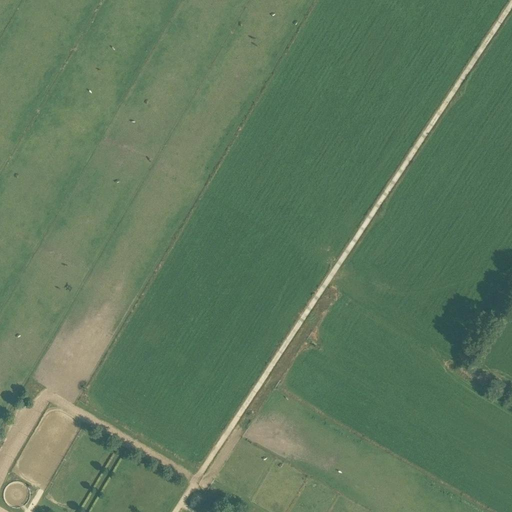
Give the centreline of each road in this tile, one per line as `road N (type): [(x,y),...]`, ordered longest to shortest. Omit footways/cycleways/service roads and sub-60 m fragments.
road 1 (track): [(193,484),(511,2)]
road 2 (track): [(194,480),(53,398),(25,416),(0,457)]
